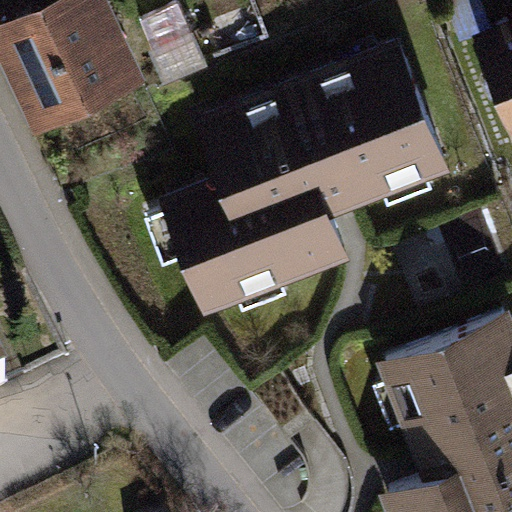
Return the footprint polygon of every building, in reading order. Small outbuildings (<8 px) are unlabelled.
[(91,0),(70,0),(9,29),(43,100),(121,63),(91,0)] [(511,20),(482,32),(495,66),(489,68),(485,80),(490,93),(501,98),(507,96),(511,109),(511,20)] [(223,172),(174,191),(193,240),(185,243),(205,295),(236,283),(232,274),(273,258),(277,267),(343,242),(326,199),(381,177),(378,168),(419,153),(422,162),(443,153),(398,36),(200,113),(223,172)] [(511,511),(511,328),(503,306),(386,351),(394,372),(404,368),(420,408),(410,412),(431,466),(389,482),(400,511),(511,511)] [(163,511),(158,501),(134,511),(163,511)]
